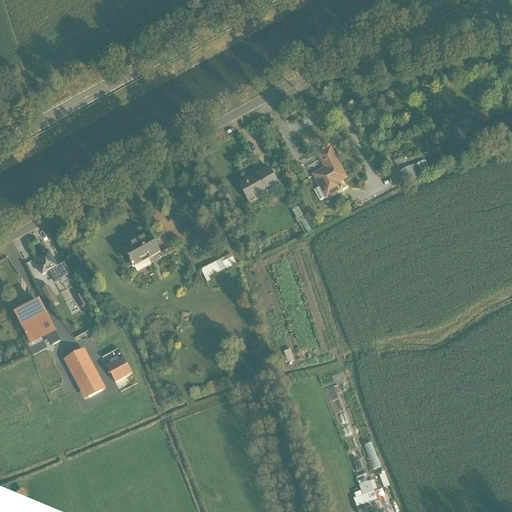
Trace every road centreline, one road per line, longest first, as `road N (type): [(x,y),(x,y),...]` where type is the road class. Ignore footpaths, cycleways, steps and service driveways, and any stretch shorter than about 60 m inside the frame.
road 1 (unclassified): [(0,244),(315,71)]
road 2 (secondary): [(0,145),(265,0)]
road 3 (unclassified): [(511,28),(338,77),(315,71)]
road 4 (unclassified): [(315,71),(445,0)]
